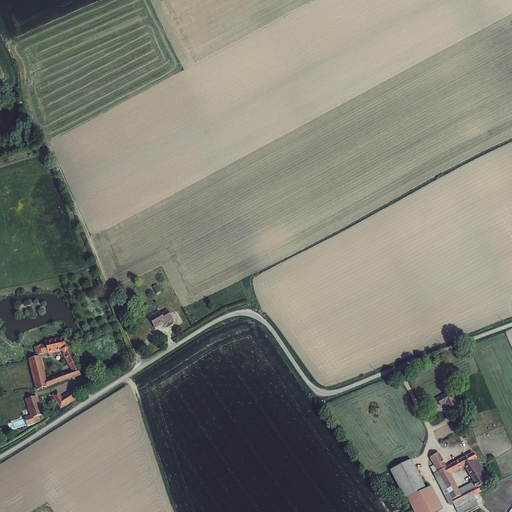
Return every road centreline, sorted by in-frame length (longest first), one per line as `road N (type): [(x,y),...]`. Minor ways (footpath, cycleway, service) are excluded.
road 1 (unclassified): [(0,456),(234,313),(264,321),(309,383),(327,392),(511,323)]
road 2 (track): [(0,161),(50,151),(140,366)]
